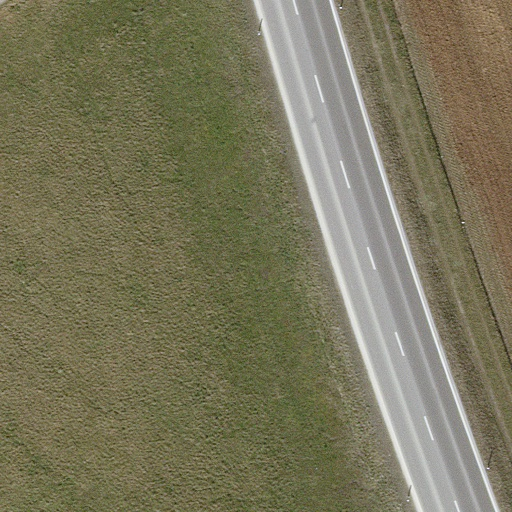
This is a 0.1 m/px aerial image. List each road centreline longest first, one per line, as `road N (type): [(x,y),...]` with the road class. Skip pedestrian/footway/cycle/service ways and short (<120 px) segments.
road 1 (secondary): [(299,0),(364,231),(468,511)]
road 2 (track): [(511,410),(440,221),(371,0)]
